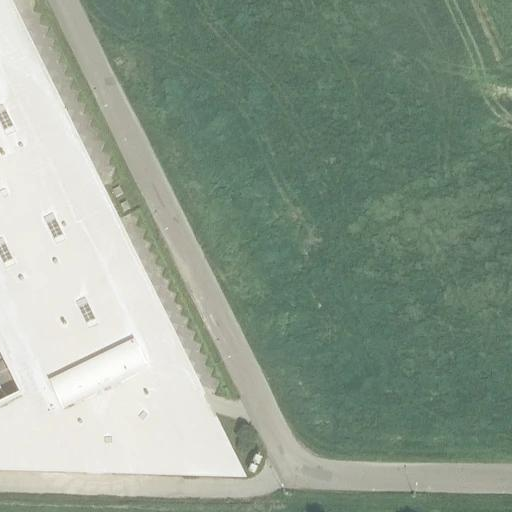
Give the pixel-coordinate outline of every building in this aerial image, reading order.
[(278,0),(166,0),(243,157),(333,113),(278,0)] [(278,0),(333,113),(423,69),(389,0),(278,0)] [(0,397),(2,401),(23,429),(29,437),(36,447),(41,453),(43,455),(47,458),(49,460),(53,462),(57,465),(59,466),(64,469),(68,471),(71,472),(76,473),(81,474),(91,476),(96,476),(101,476),(108,475),(116,474),(121,472),(123,471),(130,468),(136,465),(139,463),(143,460),(147,457),(149,455),(151,454),(154,450),(157,446),(159,444),(160,442),(163,438),(164,436),(166,431),(167,429),(169,424),(171,419),(171,417),(172,414),(173,409),(173,404),(173,399),(173,397),(173,392),(172,386),(172,384),(171,378),(170,376),(169,373),(165,363),(164,363),(140,374),(139,371),(144,369),(138,351),(132,353),(122,326),(112,303),(108,293),(103,279),(91,252),(83,234),(72,211),(64,192),(60,183),(38,138),(20,102),(16,93),(2,67),(0,63),(0,397)] [(423,69),(333,113),(440,331),(511,296),(511,245),(510,246),(423,69)] [(333,113),(243,157),(330,334),(317,340),(337,381),(440,331),(333,113)]
